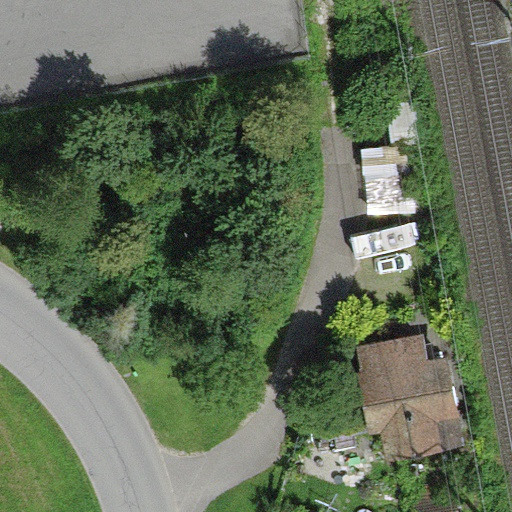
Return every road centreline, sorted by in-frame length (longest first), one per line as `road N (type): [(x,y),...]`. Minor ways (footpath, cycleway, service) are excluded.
road 1 (unknown): [(0,42),(315,0)]
road 2 (residential): [(131,511),(95,404),(0,318)]
